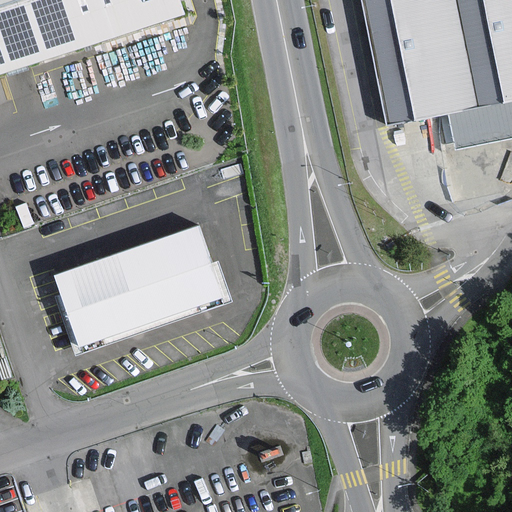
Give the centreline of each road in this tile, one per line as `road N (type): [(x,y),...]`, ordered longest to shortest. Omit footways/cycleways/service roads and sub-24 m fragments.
road 1 (unclassified): [(0,455),(187,391)]
road 2 (primary): [(306,149),(303,306)]
road 3 (primary): [(378,288),(306,149)]
road 4 (primary): [(276,0),(306,149)]
road 5 (unclassified): [(293,323),(187,391)]
road 6 (primary): [(387,511),(401,386)]
road 7 (unclassified): [(187,391),(265,380),(309,393)]
road 8 (primary): [(320,400),(370,511)]
